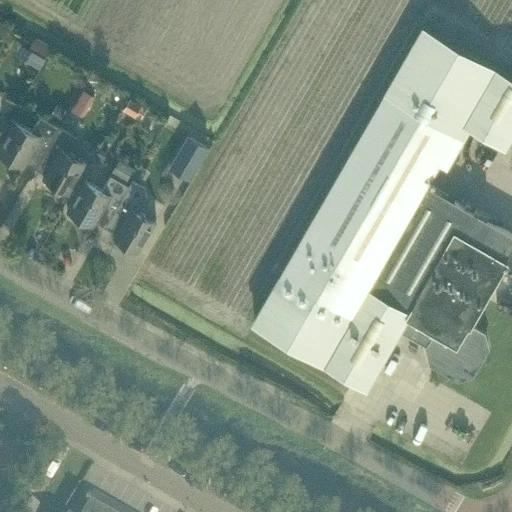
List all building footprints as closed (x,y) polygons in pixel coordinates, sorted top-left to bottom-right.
[(449,165),(466,136),(471,126),(506,147),(511,136),(511,74),(424,23),(386,90),(255,317),(370,383),(400,329),(427,344),(431,362),(459,377),(473,373),(489,346),(485,331),(471,323),(508,259),(506,258),(511,246),(511,230),(428,183),(441,161),(449,165)] [(40,68),(53,47),(37,38),(25,59),(40,68)] [(0,94),(6,97),(11,85),(0,81),(0,94)] [(84,86),(72,107),(83,114),(95,93),(84,86)] [(143,103),(132,96),(124,109),(135,115),(143,103)] [(58,103),(51,113),(60,118),(66,108),(58,103)] [(36,166),(60,124),(42,114),(34,128),(16,117),(0,145),(0,151),(23,165),(26,160),(36,166)] [(87,159),(70,149),(78,135),(60,124),(36,166),(46,171),(44,176),(69,191),(87,159)] [(188,133),(170,164),(190,176),(209,145),(188,133)] [(101,143),(93,157),(101,161),(109,147),(101,143)] [(120,158),(112,173),(127,181),(135,166),(120,158)] [(106,225),(130,183),(127,181),(112,173),(103,187),(87,176),(68,209),(93,224),(96,219),(106,225)] [(130,183),(106,225),(116,231),(114,235),(139,250),(157,218),(140,208),(148,194),(146,183),(134,176),(130,183)] [(7,476),(9,477),(24,453),(0,439),(0,511),(1,511),(7,511),(19,494),(2,484),(7,476)] [(126,511),(96,494),(84,511),(126,511)] [(18,511),(36,511),(40,507),(27,499),(18,511)]
